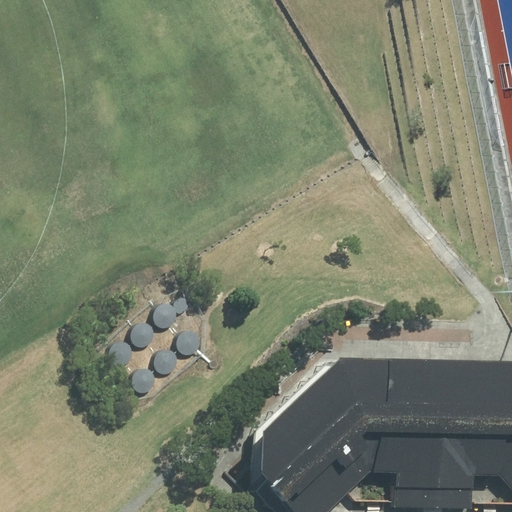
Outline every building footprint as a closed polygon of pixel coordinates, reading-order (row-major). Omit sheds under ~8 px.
[(175,311),(176,312),(178,314),(180,314),(183,314),(185,313),(187,311),(187,309),(188,306),(187,304),(185,302),(183,301),(181,300),(179,301),(177,301),(175,303),(174,304),(174,306),(174,308),(175,311)] [(169,325),(171,321),(171,317),(170,312),(167,309),(164,306),(160,305),(155,305),(151,307),(148,310),(146,313),(145,318),(146,322),(147,326),(150,329),(154,330),(158,331),(162,330),(166,328),(169,325)] [(148,344),(149,340),(150,336),(149,332),(146,328),(142,325),(138,324),(134,325),(130,326),(126,329),(124,333),(124,337),(124,341),(126,345),(129,348),(133,350),(137,350),(141,350),(145,348),(148,344)] [(193,353),(194,349),(195,344),(194,340),(191,336),(187,334),(183,333),(179,333),(175,335),(171,337),(169,341),(169,345),(169,349),(171,353),(174,356),(178,358),(182,359),(186,358),(190,356),(193,353)] [(126,363),(127,359),(128,355),(126,351),(124,347),(120,344),(116,343),(111,343),(107,345),(104,348),(102,352),(101,356),(102,360),(104,364),(107,367),(110,368),(115,369),(119,368),(122,367),(126,363)] [(171,370),(173,366),(173,362),(172,357),(169,354),(166,351),(161,350),(157,350),(153,352),(150,355),(148,359),(147,363),(147,367),(149,371),(152,374),(156,375),(160,376),(164,375),(168,373),(171,370)] [(146,390),(148,386),(148,381),(147,377),(145,373),(141,371),(137,370),(132,370),(128,372),(125,375),(123,378),(122,382),(123,386),(124,390),(127,393),(131,395),(135,396),(139,395),(143,393),(146,390)] [(287,465),(328,505),(357,478),(382,479),(382,511),(401,511),(447,511),(461,511),(461,479),(488,480),(511,503),(511,373),(303,372),(248,426),(287,465)] [(287,465),(248,426),(229,443),(228,484),(242,496),(238,501),(243,506),(287,465)] [(260,511),(319,511),(328,505),(287,465),(243,506),(250,511),(252,511),(256,509),(260,511)]
